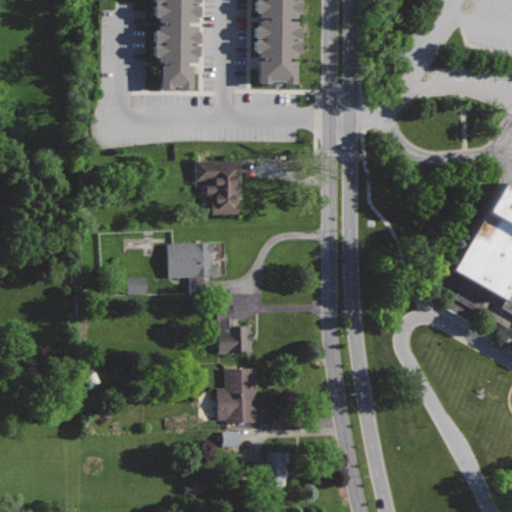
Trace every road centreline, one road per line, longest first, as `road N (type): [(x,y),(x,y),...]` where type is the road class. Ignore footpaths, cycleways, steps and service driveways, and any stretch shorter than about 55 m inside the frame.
road 1 (secondary): [(342,0),(342,295),(377,511)]
road 2 (residential): [(492,511),(401,337),(427,316),(511,362)]
